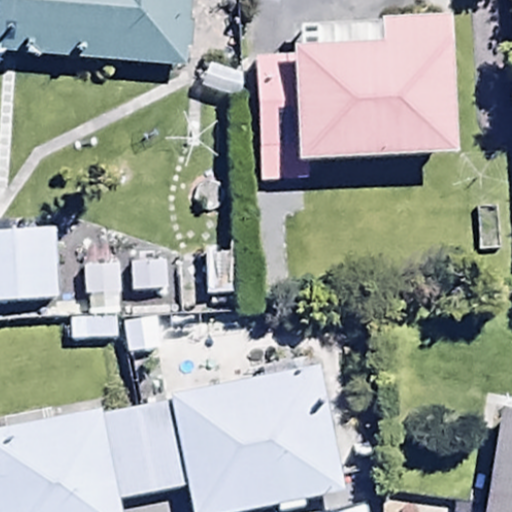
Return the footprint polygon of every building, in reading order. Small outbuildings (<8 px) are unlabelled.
[(187,0),(0,0),(0,52),(182,68),(187,0)] [(287,37),(292,149),(451,142),(445,6),(372,9),(373,33),(287,37)] [(55,223),(0,224),(0,302),(57,301),(55,223)] [(150,317),(66,318),(66,342),(120,341),(120,355),(151,354),(150,317)] [(96,402),(0,421),(0,511),(117,511),(115,501),(184,487),(189,511),(231,511),(272,504),(273,510),(303,504),(302,496),(341,488),(315,362),(301,365),(298,355),(255,364),(257,374),(163,393),(165,400),(99,413),(96,402)] [(511,511),(511,403),(495,401),(478,511),(511,511)]
